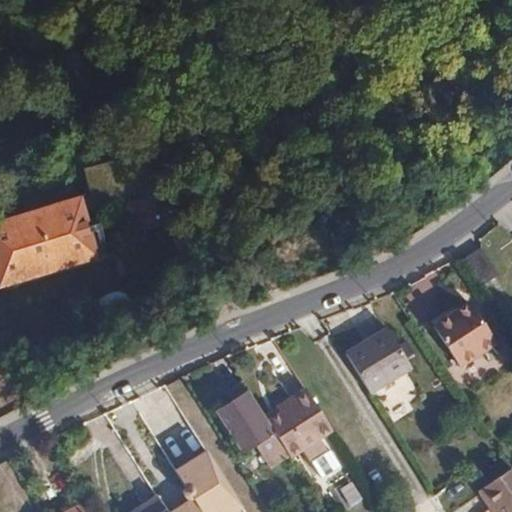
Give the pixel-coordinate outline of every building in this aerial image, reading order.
[(78,200),(0,223),(0,285),(95,258),(91,245),(104,241),(99,226),(86,230),(78,200)] [(478,248),(461,259),(477,285),(495,273),(478,248)] [(404,294),(418,322),(440,310),(425,283),(404,294)] [(470,301),(432,324),(457,366),(497,342),(470,301)] [(385,327),(343,352),(367,390),(408,366),(385,327)] [(228,401),(214,410),(241,452),(251,445),(265,468),(284,456),(270,434),(269,435),(237,383),(223,393),(228,401)] [(267,426),(289,460),(302,452),(309,464),(327,452),(320,440),(332,432),(306,390),(274,410),(280,419),(267,426)] [(274,410),(262,418),(267,426),(280,419),(274,410)] [(511,511),(511,472),(509,468),(475,491),(489,511),(496,506),(499,511),(511,511)] [(346,506),(359,498),(348,480),(335,489),(346,506)] [(171,511),(157,488),(129,505),(133,511),(171,511)] [(80,511),(75,503),(59,511),(80,511)]
